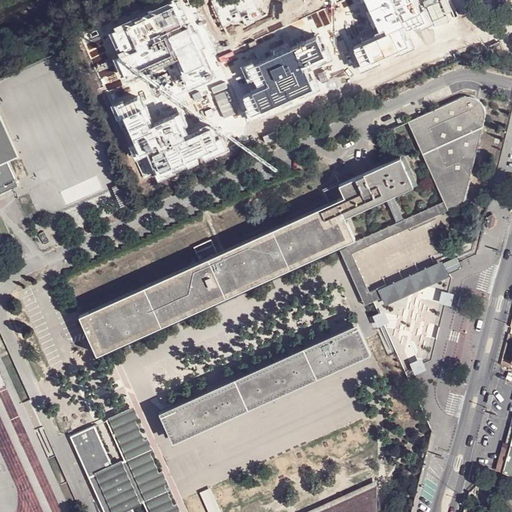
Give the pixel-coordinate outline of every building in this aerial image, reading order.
[(353,0),(374,53),(415,37),(400,0),(277,0),(285,19),(279,22),(284,35),(292,32),(313,84),(363,64),(349,29),(342,32),(330,3),(338,0),(353,0)] [(408,120),(445,200),(448,208),(461,203),(484,116),(485,110),(484,105),(481,99),(476,96),(470,94),(465,94),(459,96),(408,120)] [(0,183),(17,175),(9,158),(16,155),(0,120),(0,183)] [(400,151),(338,178),(339,181),(402,154),(414,183),(419,182),(393,127),(390,129),(400,151)] [(343,191),(327,198),(81,310),(89,327),(91,333),(98,350),(108,346),(115,343),(156,324),(300,260),(338,243),(346,239),(347,239),(354,236),(344,213),(386,196),(392,193),(414,183),(402,154),(339,181),(343,191)] [(17,175),(0,183),(0,191),(20,182),(17,175)] [(322,185),(327,198),(343,191),(339,181),(338,178),(322,185)] [(135,201),(125,179),(112,185),(122,207),(135,201)] [(403,217),(392,193),(386,196),(397,221),(348,243),(346,239),(338,243),(366,302),(382,295),(379,287),(370,291),(352,251),(448,208),(445,200),(403,217)] [(494,213),(489,216),(487,223),(489,227),(494,224),(496,218),(494,213)] [(453,269),(460,266),(457,258),(449,261),(453,269)] [(379,287),(382,295),(385,303),(449,273),(442,259),(379,287)] [(35,280),(17,287),(32,322),(49,315),(35,280)] [(358,322),(160,411),(174,441),(371,352),(358,322)] [(65,363),(49,324),(31,331),(47,370),(65,363)] [(89,327),(75,333),(78,338),(91,333),(89,327)] [(190,511),(115,343),(108,346),(182,511),(190,511)] [(128,511),(125,506),(137,501),(141,511),(177,511),(130,406),(100,420),(121,465),(110,470),(89,425),(65,435),(72,452),(76,451),(89,477),(85,479),(100,511),(128,511)] [(315,511),(374,487),(374,511),(375,511),(375,481),(302,511),(315,511)] [(374,511),(374,487),(315,511),(374,511)]
